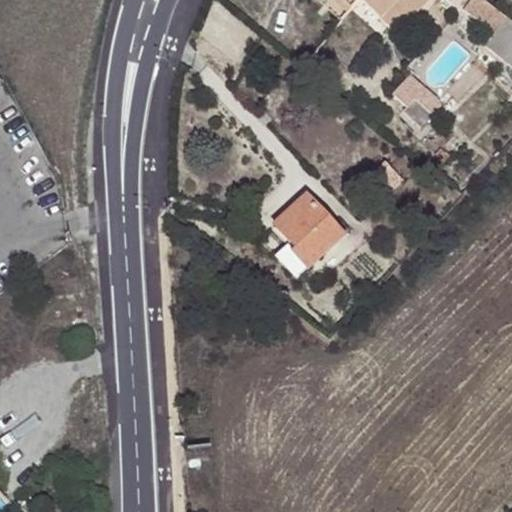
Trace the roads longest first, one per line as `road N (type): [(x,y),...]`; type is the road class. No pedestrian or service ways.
road 1 (tertiary): [(118,227),(139,100),(173,0)]
road 2 (tertiary): [(131,0),(114,96),(118,227)]
road 3 (tertiary): [(118,227),(142,439)]
